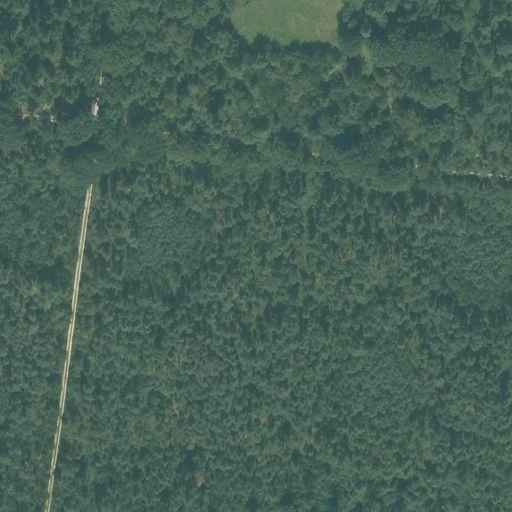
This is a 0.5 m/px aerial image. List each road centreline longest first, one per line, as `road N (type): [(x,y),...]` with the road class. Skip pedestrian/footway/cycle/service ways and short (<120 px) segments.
road 1 (track): [(511,180),(88,121)]
road 2 (track): [(41,511),(88,121)]
road 3 (track): [(335,18),(373,88),(385,164)]
road 4 (track): [(88,121),(104,0)]
